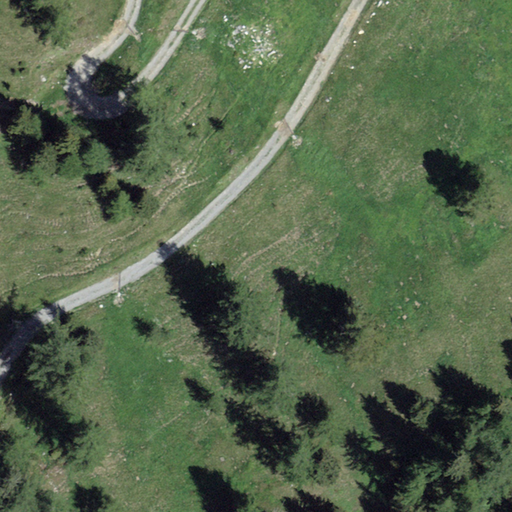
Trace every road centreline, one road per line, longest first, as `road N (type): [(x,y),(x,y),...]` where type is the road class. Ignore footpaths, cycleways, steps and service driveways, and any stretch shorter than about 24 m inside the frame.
road 1 (track): [(0,375),(23,337),(48,316),(125,274),(222,202),(277,138),(361,0)]
road 2 (track): [(196,0),(153,71),(133,92),(100,107),(81,95),(84,71),(119,33),(133,0)]
